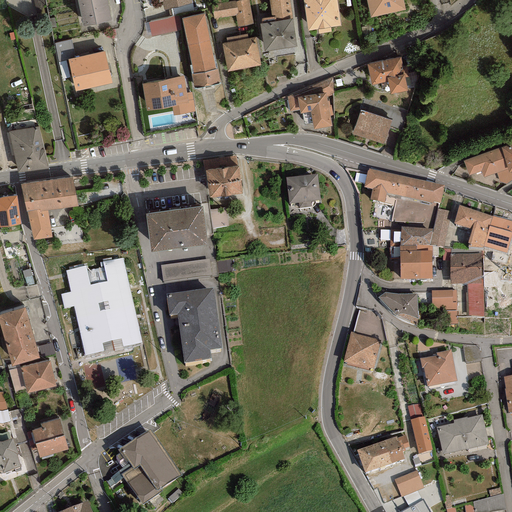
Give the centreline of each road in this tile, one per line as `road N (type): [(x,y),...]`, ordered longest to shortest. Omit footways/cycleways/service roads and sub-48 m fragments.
road 1 (residential): [(14,176),(88,461)]
road 2 (residential): [(211,149),(226,117),(438,21)]
road 3 (tertiary): [(353,264),(326,415),(375,511)]
road 4 (tertiary): [(441,181),(300,140),(256,143)]
road 5 (tertiary): [(256,143),(338,175),(353,264)]
road 6 (unknown): [(40,0),(85,166)]
road 7 (residential): [(511,511),(482,342)]
road 8 (residential): [(482,342),(387,317),(370,299),(364,267),(353,264)]
road 9 (residential): [(133,0),(136,14),(118,46),(136,159)]
road 10 (tertiary): [(136,159),(14,176)]
